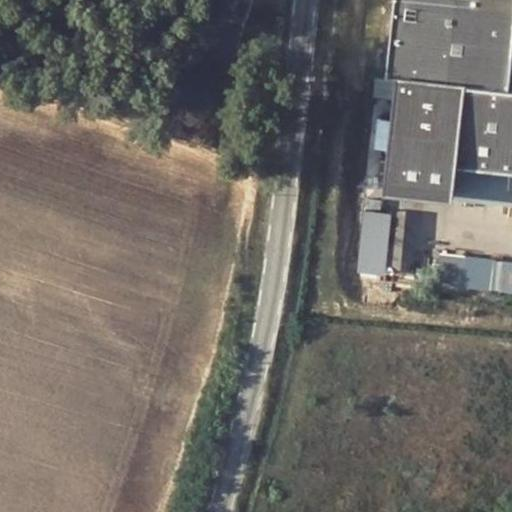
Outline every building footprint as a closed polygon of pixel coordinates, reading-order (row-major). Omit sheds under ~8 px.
[(511,0),(395,0),(388,77),(398,77),(387,178),(457,186),(460,165),(511,170),(511,89),(511,73),(511,0)] [(457,186),(455,198),(511,204),(511,170),(460,165),(457,186)] [(403,212),(436,211),(435,198),(403,199),(403,212)] [(395,214),(367,210),(359,272),(387,276),(395,214)] [(511,260),(502,259),(499,290),(511,291),(511,260)]
